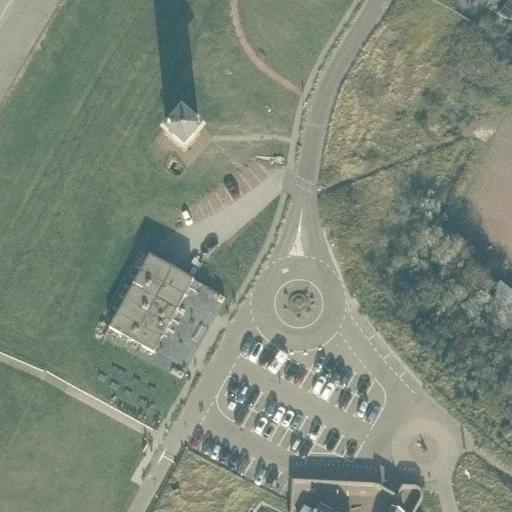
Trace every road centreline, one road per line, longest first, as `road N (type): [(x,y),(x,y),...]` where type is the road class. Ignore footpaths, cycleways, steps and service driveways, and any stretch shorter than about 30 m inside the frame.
road 1 (residential): [(302,209),(321,103),(381,0)]
road 2 (unclassified): [(260,301),(276,334),(314,336),(332,314),(324,279)]
road 3 (residential): [(192,411),(260,301)]
